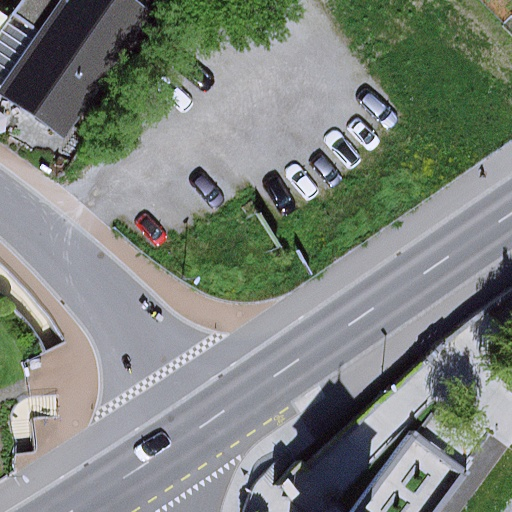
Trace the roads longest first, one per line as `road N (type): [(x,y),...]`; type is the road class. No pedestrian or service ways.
road 1 (primary): [(511,213),(162,455)]
road 2 (residential): [(0,199),(95,288),(168,391),(162,455)]
